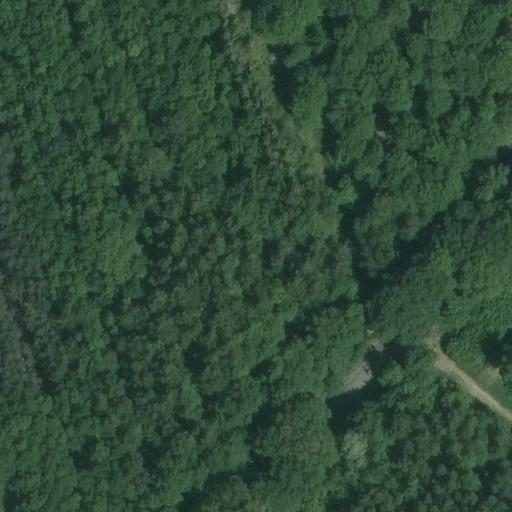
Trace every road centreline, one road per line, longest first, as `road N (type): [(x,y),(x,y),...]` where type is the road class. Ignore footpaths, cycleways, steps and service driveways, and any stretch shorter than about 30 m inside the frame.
road 1 (track): [(254,0),(389,362)]
road 2 (residential): [(251,511),(511,227)]
